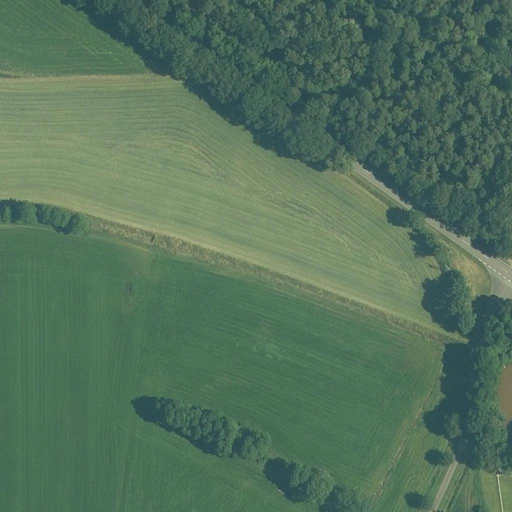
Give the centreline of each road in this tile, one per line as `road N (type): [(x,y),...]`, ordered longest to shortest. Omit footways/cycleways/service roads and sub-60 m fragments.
road 1 (tertiary): [(511,276),(126,0)]
road 2 (residential): [(434,511),(465,433),(477,349),(511,281)]
